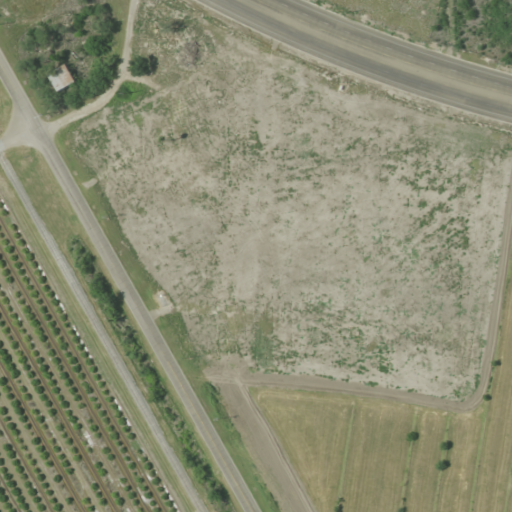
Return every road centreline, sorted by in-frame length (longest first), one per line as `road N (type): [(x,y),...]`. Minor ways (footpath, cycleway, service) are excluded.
road 1 (tertiary): [(253,511),(0,62)]
road 2 (secondary): [(511,96),(384,60),(247,0)]
